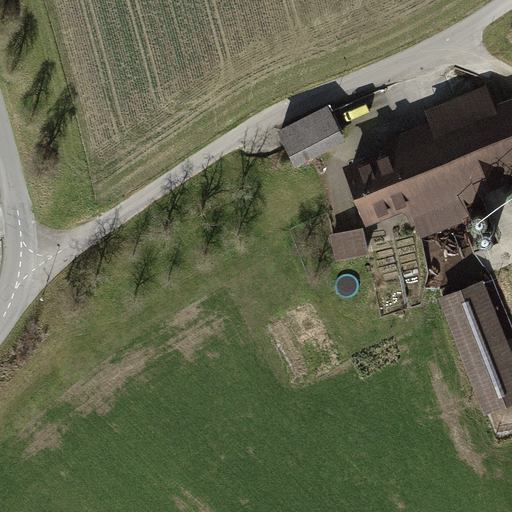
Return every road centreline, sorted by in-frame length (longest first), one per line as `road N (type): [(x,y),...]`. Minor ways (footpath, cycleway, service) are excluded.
road 1 (residential): [(509,0),(453,35),(262,124),(24,283)]
road 2 (residential): [(24,283),(0,134)]
